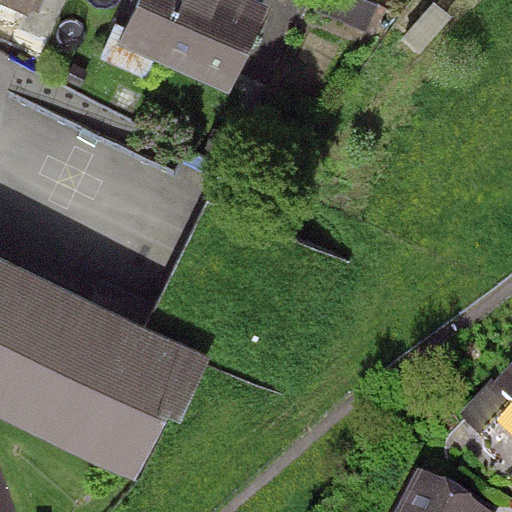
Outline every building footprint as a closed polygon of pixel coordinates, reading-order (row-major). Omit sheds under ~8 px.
[(263,0),(136,0),(130,16),(116,10),(101,46),(150,67),(157,50),(230,80),(263,0)] [(381,2),(376,0),(317,0),(316,5),(369,28),(381,2)] [(212,192),(145,331),(197,356),(279,394),(346,257),(212,192)] [(145,331),(0,261),(0,415),(137,481),(197,356),(145,331)] [(511,368),(497,383),(511,398),(511,368)] [(497,511),(417,475),(399,511),(497,511)]
